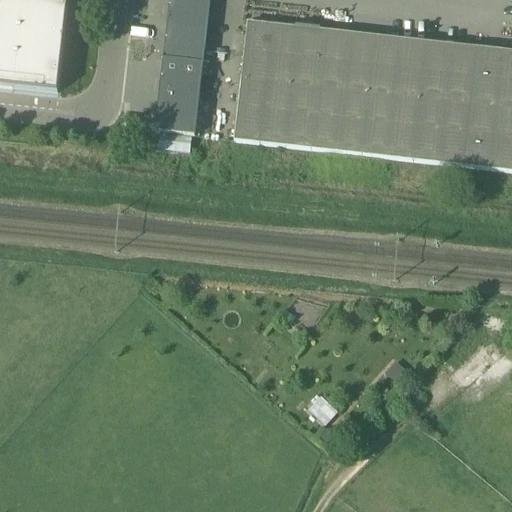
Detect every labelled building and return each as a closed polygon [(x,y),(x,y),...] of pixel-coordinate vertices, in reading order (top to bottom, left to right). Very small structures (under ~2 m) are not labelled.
[(0,0),(0,89),(58,95),(67,0),(0,0)] [(169,0),(163,63),(202,67),(209,0),(169,0)] [(442,167),(455,48),(247,25),(237,116),(234,144),(442,167)] [(442,167),(511,175),(511,54),(455,48),(442,167)] [(202,67),(163,63),(155,134),(194,139),(198,110),(202,67)] [(119,136),(133,138),(135,120),(121,118),(119,136)] [(485,311),(480,321),(490,325),(494,315),(485,311)] [(458,366),(466,378),(499,354),(491,343),(458,366)] [(396,362),(384,377),(397,388),(410,374),(396,362)]
